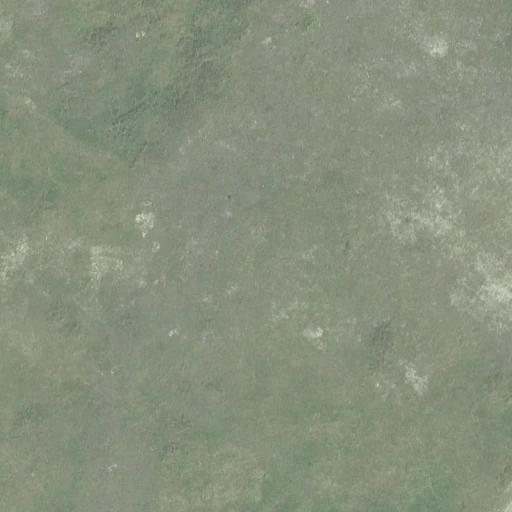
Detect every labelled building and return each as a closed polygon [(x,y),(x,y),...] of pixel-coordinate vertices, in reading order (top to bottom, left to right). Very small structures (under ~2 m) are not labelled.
[(420,208),(299,393),(338,418),(458,233),(420,208)] [(121,287),(126,276),(108,267),(102,278),(121,287)] [(473,267),(463,278),(484,297),(493,286),(473,267)] [(411,387),(418,378),(400,364),(393,373),(411,387)] [(152,431),(152,425),(165,424),(163,407),(141,409),(143,431),(152,431)] [(137,465),(148,441),(133,435),(123,458),(137,465)] [(201,480),(210,465),(190,452),(181,467),(201,480)] [(0,457),(0,483),(20,497),(34,478),(2,455),(0,457)]
